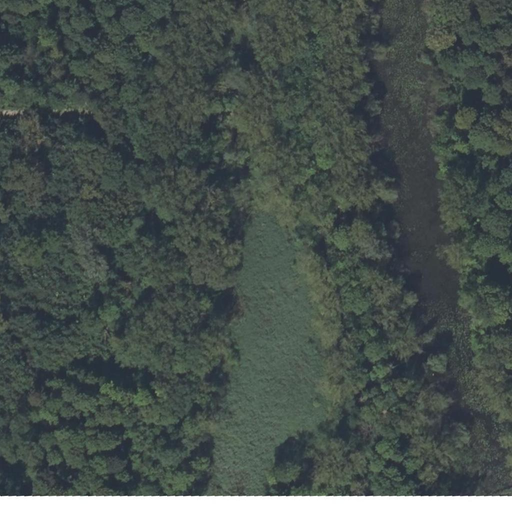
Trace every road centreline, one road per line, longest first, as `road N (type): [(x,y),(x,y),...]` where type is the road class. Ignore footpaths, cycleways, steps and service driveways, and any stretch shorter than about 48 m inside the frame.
road 1 (track): [(0,108),(283,136)]
road 2 (track): [(478,102),(511,280)]
road 3 (track): [(511,99),(478,102),(479,0)]
